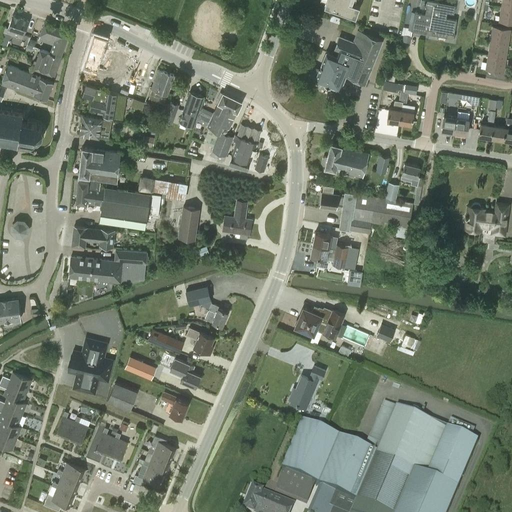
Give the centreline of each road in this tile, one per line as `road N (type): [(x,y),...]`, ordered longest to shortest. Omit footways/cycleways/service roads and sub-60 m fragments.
road 1 (tertiary): [(175,511),(275,289),(295,179)]
road 2 (residential): [(295,179),(60,137)]
road 3 (tertiary): [(254,94),(86,20)]
road 4 (residential): [(511,85),(442,78),(423,143)]
road 5 (residential): [(423,143),(288,128)]
road 6 (residential): [(37,285),(51,255),(52,167)]
